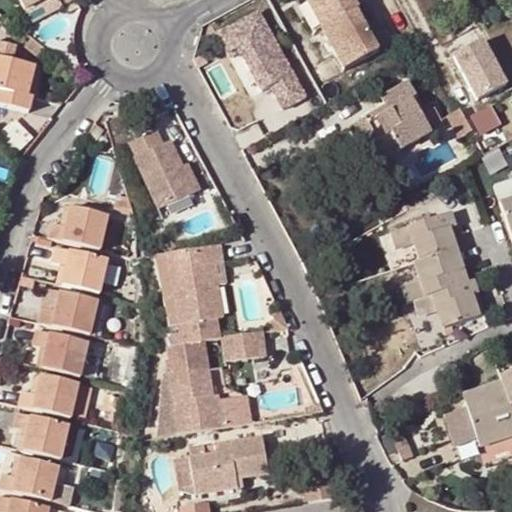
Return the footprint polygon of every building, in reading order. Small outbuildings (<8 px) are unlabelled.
[(17,0),(24,12),(45,0),(17,0)] [(293,0),(312,35),(318,32),(325,28),(311,1),(312,0),(293,0)] [(312,0),(311,1),(325,28),(318,32),(340,72),(374,52),(352,13),(354,11),(348,0),(312,0)] [(233,25),(278,121),(317,103),(272,7),(233,25)] [(39,55),(46,46),(30,33),(23,42),(39,55)] [(479,103),(511,89),(511,76),(496,38),(459,53),(479,103)] [(0,41),(0,105),(30,112),(34,96),(29,95),(34,76),(36,65),(14,60),(17,46),(0,41)] [(29,95),(34,96),(38,77),(34,76),(29,95)] [(428,135),(426,130),(438,123),(430,110),(418,117),(409,101),(413,98),(405,82),(378,98),(383,107),(346,129),(364,161),(392,144),(397,153),(428,135)] [(465,119),(483,151),(501,142),(483,110),(465,119)] [(468,134),(456,112),(443,119),(455,141),(468,134)] [(86,140),(90,142),(99,130),(95,127),(86,140)] [(155,209),(191,193),(180,166),(169,141),(161,144),(155,129),(129,141),(135,155),(133,156),(155,209)] [(104,133),(99,130),(90,142),(94,146),(104,133)] [(392,144),(364,161),(369,169),(397,153),(392,144)] [(186,164),(180,166),(191,193),(197,190),(186,164)] [(511,185),(511,200),(497,205),(511,247),(511,246),(511,180),(510,181),(511,185)] [(491,187),(497,205),(511,200),(511,185),(510,181),(491,187)] [(63,204),(59,224),(65,225),(70,205),(63,204)] [(70,205),(65,225),(59,224),(50,222),(46,238),(99,250),(107,214),(70,205)] [(394,247),(412,241),(419,262),(455,250),(461,248),(456,235),(452,236),(449,227),(452,225),(448,213),(388,231),(394,247)] [(218,319),(213,286),(209,263),(216,261),(220,261),(217,244),(162,252),(161,252),(175,334),(166,335),(168,347),(216,339),(212,320),(218,319)] [(56,245),(52,260),(60,262),(66,263),(61,283),(98,292),(106,257),(56,245)] [(456,265),(459,264),(455,250),(419,262),(412,264),(419,282),(398,289),(403,304),(410,301),(466,283),(462,270),(459,272),(456,265)] [(216,261),(209,263),(213,286),(220,285),(216,261)] [(61,283),(66,263),(60,262),(55,282),(61,283)] [(466,283),(410,301),(414,315),(433,308),(440,330),(483,315),(478,300),(474,302),(470,294),(474,292),(470,281),(466,283)] [(42,306),(41,306),(37,321),(88,334),(97,299),(47,286),(42,306)] [(402,319),(414,315),(410,301),(403,304),(398,305),(402,319)] [(288,327),(280,309),(271,312),(273,318),(271,319),(268,319),(270,331),(288,328),(288,327)] [(46,347),(41,366),(79,375),(87,340),(36,328),(32,343),(40,345),(46,347)] [(255,333),(218,339),(222,364),(262,358),(259,340),(255,333)] [(104,344),(87,340),(79,375),(96,379),(104,344)] [(41,366),(46,347),(40,345),(36,365),(41,366)] [(207,367),(167,372),(176,434),(221,428),(217,396),(211,397),(207,367)] [(511,370),(496,376),(499,383),(511,422),(511,370)] [(30,392),(36,393),(40,373),(34,372),(30,392)] [(78,382),(40,373),(36,393),(30,392),(21,390),(18,405),(69,417),(71,412),(78,382)] [(92,386),(78,382),(71,412),(85,416),(92,386)] [(477,449),(511,436),(511,422),(499,383),(470,392),(472,400),(461,404),(462,410),(440,418),(452,449),(474,441),(477,449)] [(458,396),(461,404),(472,400),(470,392),(458,396)] [(323,412),(319,402),(310,405),(312,413),(323,412)] [(27,429),(22,448),(60,457),(68,422),(16,410),(13,425),(21,427),(27,429)] [(83,426),(68,422),(60,457),(74,461),(83,426)] [(22,448),(27,429),(21,427),(16,447),(22,448)] [(393,436),(400,453),(411,448),(404,432),(393,436)] [(266,474),(260,436),(213,444),(215,453),(203,455),(202,446),(187,448),(188,457),(172,460),(177,491),(192,495),(236,488),(234,479),(240,478),(266,474)] [(10,475),(16,476),(20,457),(15,456),(10,475)] [(0,488),(50,500),(58,467),(20,457),(16,476),(10,475),(2,473),(0,481),(0,488)] [(134,511),(138,477),(118,472),(114,511),(134,511)] [(329,473),(304,476),(308,505),(333,502),(329,473)] [(0,495),(0,511),(3,511),(46,511),(48,506),(0,495)]
